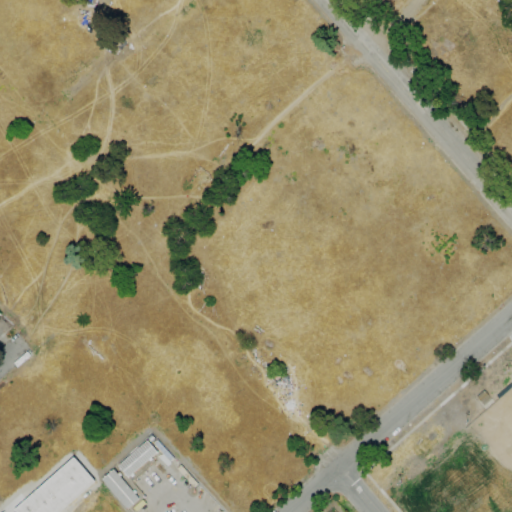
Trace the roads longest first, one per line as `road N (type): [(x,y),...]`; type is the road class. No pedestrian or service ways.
road 1 (track): [(0,80),(155,223),(160,274),(214,374),(296,465),(318,444)]
road 2 (track): [(155,223),(411,0)]
road 3 (residential): [(511,317),(289,511)]
road 4 (residential): [(511,211),(330,0)]
